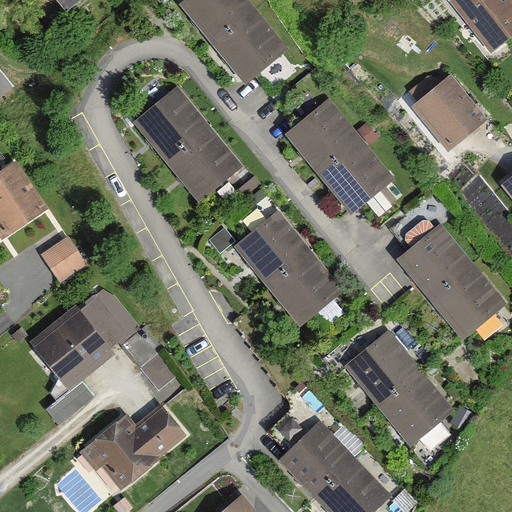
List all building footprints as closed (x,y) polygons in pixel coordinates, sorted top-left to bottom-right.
[(55,0),(70,18),(91,0),(55,0)] [(292,58),(243,0),(198,0),(190,7),(257,87),(292,58)] [(511,41),(511,2),(510,0),(458,0),(454,3),(466,18),(473,13),(502,50),(511,41)] [(485,123),(451,83),(420,110),(453,149),(485,123)] [(245,173),(178,93),(144,122),(211,202),(245,173)] [(400,186),(333,106),(298,135),(365,215),(400,186)] [(50,210),(18,163),(0,174),(0,230),(7,240),(50,210)] [(348,295),(281,216),(247,245),(314,324),(348,295)] [(422,251),(413,258),(472,331),(507,303),(449,231),(441,238),(431,226),(413,240),(422,251)] [(68,233),(42,251),(61,281),(88,263),(68,233)] [(84,314),(38,351),(68,390),(115,353),(84,314)] [(126,349),(143,368),(165,350),(148,330),(126,349)] [(391,339),(359,365),(424,448),(430,443),(438,454),(458,439),(450,427),(456,422),(391,339)] [(193,441),(168,412),(140,436),(126,420),(90,450),(128,495),(193,441)] [(325,502),(361,466),(324,429),(317,436),(295,413),(272,436),(295,459),(288,466),(325,502)] [(384,511),(396,501),(361,466),(325,502),(334,511),(384,511)] [(250,511),(244,503),(233,511),(250,511)]
